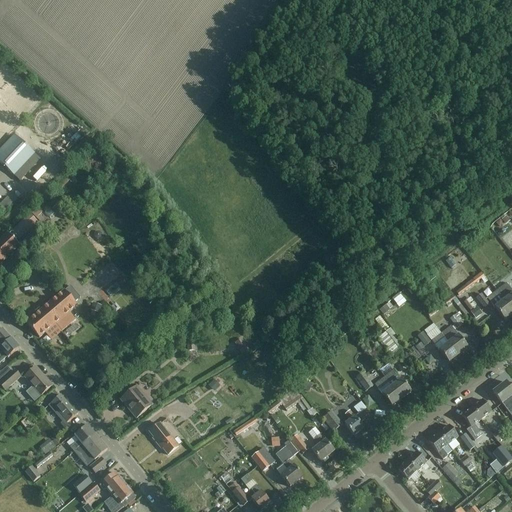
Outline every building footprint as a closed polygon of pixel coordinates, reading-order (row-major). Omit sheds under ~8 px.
[(18,137),(3,153),(0,156),(0,164),(13,177),(35,154),(18,137)] [(7,234),(0,240),(0,265),(20,247),(7,234)] [(487,269),(463,290),(467,295),(475,288),(474,287),(490,273),(487,269)] [(511,292),(506,284),(496,292),(511,313),(511,292)] [(64,292),(26,324),(39,339),(55,325),(61,332),(75,321),(69,314),(76,307),(73,304),(79,299),(70,287),(64,292)] [(511,315),(511,313),(496,292),(487,299),(504,322),(511,315)] [(476,300),(483,309),(488,305),(481,296),(476,300)] [(389,313),(383,315),(389,329),(394,326),(389,313)] [(496,313),(488,319),(494,326),(501,321),(496,313)] [(262,323),(266,328),(274,322),(270,317),(262,323)] [(449,320),(457,330),(461,326),(454,317),(449,320)] [(77,332),(89,323),(85,318),(73,327),(77,332)] [(476,329),(479,334),(485,331),(482,326),(476,329)] [(451,327),(441,335),(458,357),(468,349),(462,341),(451,327)] [(378,338),(395,360),(406,352),(389,329),(378,338)] [(0,349),(10,340),(2,331),(0,332),(0,349)] [(432,341),(431,342),(442,356),(448,364),(458,357),(441,335),(432,341)] [(186,337),(188,352),(195,351),(193,336),(186,337)] [(234,344),(242,356),(249,352),(242,339),(234,344)] [(10,340),(0,349),(0,363),(8,357),(9,358),(18,349),(10,340)] [(384,378),(383,379),(401,401),(411,393),(388,364),(379,372),(384,378)] [(34,402),(44,393),(52,387),(36,369),(24,379),(32,387),(26,393),(34,402)] [(0,384),(0,386),(4,392),(20,378),(15,371),(0,384)] [(356,379),(366,392),(372,387),(363,374),(356,379)] [(401,401),(383,379),(374,386),(391,408),(401,401)] [(511,392),(505,384),(492,393),(501,405),(511,418),(511,392)] [(152,406),(137,388),(120,401),(136,420),(152,406)] [(376,403),(381,400),(376,393),(371,396),(376,403)] [(62,423),(60,425),(66,431),(70,428),(66,424),(77,415),(60,396),(48,407),(62,423)] [(369,398),(361,404),(366,411),(374,404),(369,398)] [(292,403),(294,409),(304,404),(302,399),(292,403)] [(482,402),(472,409),(481,421),(491,413),(482,402)] [(481,421),(472,409),(461,417),(470,428),(466,432),(474,442),(482,436),(474,426),(481,421)] [(345,426),(347,429),(353,437),(363,429),(360,425),(365,421),(360,414),(354,418),(349,412),(345,416),(350,422),(345,426)] [(322,420),(333,433),(342,426),(332,413),(322,420)] [(221,423),(215,427),(219,433),(225,429),(221,423)] [(323,424),(315,430),(320,436),(328,431),(323,424)] [(160,425),(157,428),(149,434),(153,439),(152,440),(158,446),(159,446),(167,456),(178,448),(160,425)] [(70,448),(74,453),(94,435),(87,427),(75,437),(78,442),(70,448)] [(449,427),(439,435),(452,452),(459,447),(454,441),(458,439),(449,427)] [(312,452),(314,455),(321,463),(334,453),(315,429),(308,434),(318,447),(312,452)] [(499,432),(493,437),(497,443),(503,438),(499,432)] [(278,435),(280,445),(288,443),(286,434),(278,435)] [(94,435),(74,453),(75,452),(87,466),(86,467),(87,468),(99,457),(107,451),(94,435)] [(452,452),(439,435),(428,443),(437,455),(443,461),(453,453),(452,452)] [(291,441),(302,455),(308,450),(297,436),(291,441)] [(469,452),(474,448),(465,436),(460,439),(469,452)] [(307,437),(302,440),(310,451),(314,447),(307,437)] [(497,443),(493,437),(487,441),(491,447),(497,443)] [(51,442),(40,450),(45,456),(56,448),(55,447),(51,442)] [(281,477),(283,480),(289,488),(302,478),(289,461),(293,457),(286,448),(275,456),(287,472),(281,477)] [(40,463),(44,470),(68,456),(63,449),(40,463)] [(259,454),(270,469),(278,463),(266,449),(259,454)] [(416,453),(407,462),(417,473),(426,464),(416,453)] [(251,458),(263,473),(269,468),(258,454),(251,458)] [(465,467),(469,472),(474,468),(470,462),(472,461),(469,457),(467,458),(466,457),(459,462),(464,468),(465,467)] [(90,468),(95,474),(106,465),(101,459),(90,468)] [(417,473),(407,462),(397,471),(407,482),(417,473)] [(447,464),(441,470),(451,480),(457,475),(447,464)] [(25,473),(33,483),(40,477),(32,467),(25,473)] [(106,489),(112,497),(126,487),(119,478),(118,479),(115,475),(99,487),(103,491),(106,489)] [(251,501),(254,504),(259,511),(270,504),(247,476),(239,483),(244,489),(245,488),(249,492),(251,490),(256,497),(251,501)] [(436,482),(430,488),(435,492),(441,487),(436,482)] [(79,496),(85,503),(99,492),(93,485),(79,496)] [(112,497),(105,503),(109,509),(111,511),(119,511),(135,500),(132,495),(126,487),(112,497)] [(430,488),(425,493),(430,498),(427,500),(433,505),(440,498),(435,493),(435,492),(430,488)] [(232,494),(243,507),(249,502),(239,489),(232,494)] [(480,511),(489,511),(482,503),(476,508),(480,511)]
